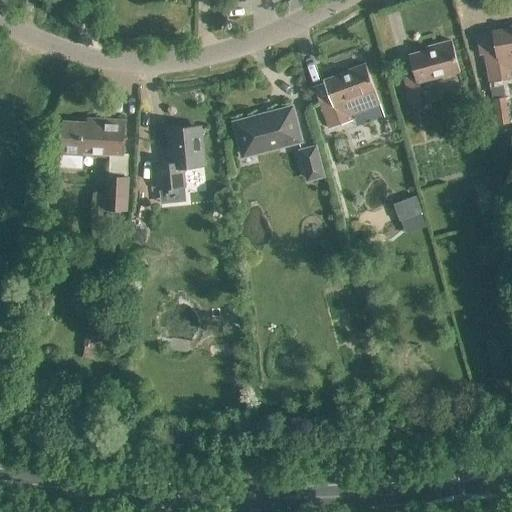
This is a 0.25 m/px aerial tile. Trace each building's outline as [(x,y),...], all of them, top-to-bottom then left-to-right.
[(481,55),(485,55),(489,82),(510,79),(509,71),(511,70),(511,26),(510,27),(511,29),(493,32),(493,33),(477,36),(481,55)] [(418,82),(459,71),(451,40),(434,45),(435,48),(410,55),(415,74),(404,77),(412,106),(423,103),(418,82)] [(351,119),(349,115),(380,103),(365,63),(340,73),(340,74),(324,80),(330,96),(319,100),(329,127),(351,119)] [(508,124),(504,98),(491,100),(496,126),(508,124)] [(253,142),(255,151),(299,139),(291,108),(236,123),(242,145),(253,142)] [(63,122),(62,154),(81,155),(82,151),(122,153),(124,122),(88,120),(87,123),(63,122)] [(191,126),(167,129),(171,163),(156,164),(159,189),(184,186),(183,172),(187,167),(203,165),(200,129),(195,129),(191,126)] [(301,151),(309,178),(322,175),(315,148),(301,151)] [(96,210),(125,212),(127,178),(126,178),(127,170),(108,169),(108,177),(107,177),(106,196),(96,195),(96,210)] [(505,194),(500,175),(484,180),(489,199),(505,194)] [(376,258),(374,248),(358,251),(360,262),(376,258)]
